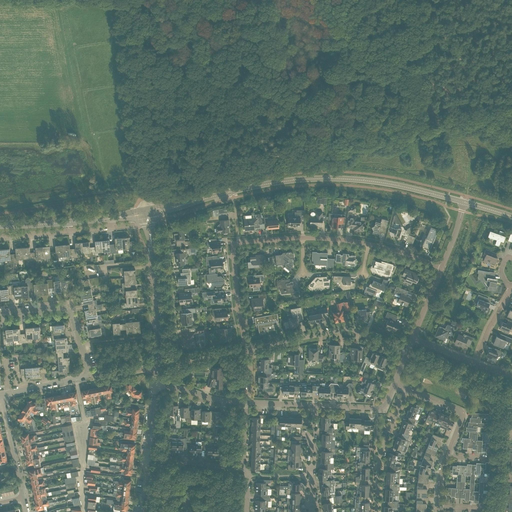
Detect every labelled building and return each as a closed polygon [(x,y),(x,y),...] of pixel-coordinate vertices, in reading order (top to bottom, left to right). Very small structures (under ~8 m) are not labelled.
[(348,217),(347,219),(346,227),(354,228),(354,230),(362,231),(363,226),(365,226),(365,222),(355,220),(356,218),(352,217),(352,212),(354,212),(355,208),(348,207),(347,217),(348,217)] [(305,222),(305,217),(305,212),(294,212),(294,217),(288,217),(288,227),(293,227),(293,226),(296,226),(296,227),(300,227),(300,219),(304,219),(304,222),(305,222)] [(316,212),(316,217),(310,217),(310,227),(316,227),(316,226),(322,226),(322,218),(322,213),(316,212)] [(255,218),(250,219),(245,219),(245,224),(244,224),(245,230),(249,230),(249,231),(254,230),(254,227),(256,227),(257,228),(260,227),(259,225),(258,225),(258,224),(262,224),(262,219),(261,214),(255,215),(255,218)] [(330,214),(329,220),(332,220),(332,223),(331,228),(337,228),(337,227),(341,227),(341,224),(341,223),(344,223),(345,218),(345,215),(338,214),(330,214)] [(405,244),(406,242),(409,235),(412,228),(410,227),(407,229),(407,230),(403,229),(402,226),(402,227),(398,226),(399,224),(394,216),(391,226),(393,226),(392,228),(391,227),(390,228),(392,228),(391,232),(389,232),(395,233),(395,236),(397,237),(396,240),(401,241),(402,238),(406,240),(405,243),(405,244)] [(278,228),(278,223),(278,220),(268,221),(268,217),(264,218),(264,219),(264,224),(268,223),(268,229),(278,228)] [(379,232),(385,234),(388,221),(382,219),(381,222),(376,220),(374,226),(371,227),(373,230),(372,233),(378,235),(379,232)] [(229,220),(224,220),(220,221),(220,228),(216,228),(216,233),(221,232),(221,233),(229,232),(228,225),(229,225),(229,220)] [(438,230),(437,230),(431,227),(427,235),(425,235),(424,239),(426,239),(422,248),(429,251),(438,230)] [(190,228),(183,229),(178,229),(179,233),(174,234),(174,238),(176,238),(177,246),(182,245),(191,244),(191,238),(191,232),(190,232),(190,228)] [(493,239),(495,239),(496,240),(495,245),(499,246),(500,241),(503,242),(505,237),(502,236),(503,232),(500,231),(498,234),(490,231),(488,237),(489,237),(491,239),(493,239)] [(415,238),(409,235),(406,242),(412,244),(415,238)] [(129,237),(122,238),(123,249),(130,249),(130,252),(136,252),(135,246),(134,246),(134,241),(129,242),(129,237)] [(115,247),(112,247),(113,253),(118,253),(118,250),(123,249),(122,238),(115,239),(115,247)] [(215,239),(208,239),(206,239),(207,246),(210,246),(210,248),(211,248),(212,253),(218,253),(218,252),(222,252),(221,247),(221,246),(220,246),(220,242),(215,242),(215,239)] [(113,253),(112,247),(110,247),(109,240),(102,241),(103,252),(108,252),(108,254),(113,253)] [(95,249),(93,250),(93,256),(98,256),(98,253),(103,252),(102,241),(95,241),(95,249)] [(93,256),(93,250),(90,250),(89,242),(82,243),(83,254),(88,254),(88,257),(93,256)] [(76,251),(73,251),(73,258),(78,258),(78,254),(83,254),(82,243),(75,243),(76,251)] [(56,254),(53,254),(53,261),(56,261),(58,260),(58,257),(63,257),(62,245),(55,246),(56,254)] [(73,258),(73,251),(70,252),(69,245),(62,245),(63,257),(68,256),(68,258),(73,258)] [(29,247),(22,248),(23,259),(28,259),(28,262),(29,262),(34,262),(33,255),(30,255),(29,247)] [(36,255),(33,255),(34,262),(38,261),(38,259),(43,259),(42,247),(35,248),(36,255)] [(49,247),(42,247),(43,259),(48,258),(48,261),(50,261),(50,263),(54,263),(53,261),(53,254),(50,255),(49,247)] [(23,259),(22,248),(15,248),(16,256),(13,257),(14,263),(18,263),(18,260),(23,259)] [(180,253),(176,254),(177,265),(182,265),(182,261),(184,261),(184,257),(186,257),(187,256),(187,254),(189,254),(189,253),(196,253),(196,248),(180,249),(180,253)] [(9,249),(2,250),(3,261),(8,261),(9,265),(10,265),(10,268),(14,267),(14,263),(13,257),(10,257),(9,249)] [(486,249),(483,256),(485,257),(483,261),(487,263),(486,265),(489,266),(489,267),(491,263),(495,264),(497,258),(495,257),(496,254),(497,253),(486,249)] [(281,264),(285,268),(289,271),(293,267),(292,260),(294,258),(293,255),(291,252),(287,252),(285,254),(275,255),(276,265),(281,264)] [(312,252),(312,262),(313,263),(312,264),(313,264),(314,265),(319,265),(320,265),(320,263),(326,264),(326,266),(326,267),(330,267),(331,260),(327,260),(327,253),(320,253),(317,253),(317,252),(312,252)] [(251,262),(248,262),(248,268),(253,267),(256,267),(259,267),(258,264),(265,264),(264,254),(264,255),(257,256),(257,255),(251,256),(251,257),(250,257),(250,261),(251,261),(251,262)] [(336,254),(336,259),(335,262),(340,262),(342,262),(342,265),(347,265),(347,266),(354,266),(354,265),(355,263),(356,264),(356,259),(355,259),(355,256),(351,255),(351,257),(348,257),(349,254),(343,254),(343,255),(340,255),(340,254),(336,254)] [(217,256),(208,257),(205,257),(206,265),(211,265),(211,268),(208,268),(208,273),(215,273),(215,271),(223,270),(222,266),(223,266),(222,259),(217,260),(217,256)] [(391,273),(392,270),(393,265),(380,261),(381,262),(380,263),(374,261),(372,268),(377,269),(380,273),(392,277),(393,274),(391,273)] [(124,278),(136,277),(135,270),(127,270),(127,267),(120,268),(121,273),(124,273),(124,278)] [(190,268),(187,269),(182,269),(182,272),(183,272),(183,273),(180,273),(181,277),(182,277),(182,279),(178,279),(178,286),(188,285),(188,284),(191,284),(190,268)] [(405,269),(403,273),(403,275),(407,276),(406,279),(409,280),(408,282),(411,283),(412,282),(416,283),(416,282),(417,282),(419,279),(418,279),(418,278),(416,277),(417,275),(411,272),(411,271),(405,269)] [(489,272),(484,271),(478,270),(477,274),(478,274),(478,277),(479,279),(485,280),(485,282),(488,286),(489,286),(488,290),(492,291),(492,290),(497,291),(497,286),(496,286),(496,282),(495,282),(496,279),(496,280),(496,279),(494,279),(494,275),(489,275),(489,272)] [(212,274),(208,274),(207,275),(207,283),(212,283),(213,289),(216,288),(221,288),(224,284),(224,279),(220,276),(217,276),(217,274),(212,274)] [(263,275),(258,275),(253,275),(253,280),(252,280),(252,281),(249,281),(250,286),(251,287),(253,287),(253,291),(259,290),(259,286),(260,286),(260,281),(264,281),(263,275)] [(327,276),(321,277),(317,277),(316,278),(315,277),(313,280),(312,282),(311,282),(308,285),(308,287),(312,291),(316,286),(319,286),(324,289),(325,288),(329,287),(330,279),(327,279),(327,276)] [(333,276),(333,279),(334,280),(341,281),(341,288),(343,290),(354,288),(355,283),(350,283),(351,277),(333,276)] [(26,286),(21,286),(22,298),(29,297),(28,289),(31,289),(30,282),(30,277),(27,278),(25,280),(26,286)] [(136,277),(124,278),(125,283),(122,283),(122,288),(131,287),(131,285),(136,284),(136,277)] [(51,280),(50,280),(51,286),(54,286),(54,293),(61,292),(60,281),(60,278),(55,278),(55,279),(51,280)] [(92,296),(92,294),(91,289),(90,289),(89,279),(83,280),(83,281),(82,280),(81,279),(80,279),(78,280),(77,281),(77,283),(78,284),(81,283),(82,284),(84,284),(85,290),(79,291),(81,298),(92,296)] [(279,281),(276,281),(277,289),(281,289),(281,292),(286,291),(286,294),(292,293),(292,298),(298,298),(298,291),(294,291),(294,285),(293,285),(293,283),(292,283),(291,282),(290,282),(290,279),(285,280),(279,280),(279,281)] [(46,283),(41,284),(42,295),(49,294),(48,286),(51,286),(50,280),(49,280),(45,280),(46,283)] [(68,280),(60,281),(61,292),(69,292),(68,286),(73,286),(72,280),(68,281),(68,280)] [(381,290),(384,291),(386,286),(373,281),(372,284),(370,284),(369,285),(368,286),(368,287),(366,287),(364,291),(375,295),(376,293),(377,293),(378,293),(379,293),(379,292),(380,292),(380,291),(381,291),(381,290)] [(42,295),(41,284),(36,284),(35,282),(30,282),(31,289),(34,289),(34,296),(42,295)] [(6,289),(1,289),(2,301),(9,300),(8,292),(11,292),(11,285),(6,286),(6,289)] [(16,285),(11,285),(11,292),(14,292),(15,299),(22,298),(21,286),(16,287),(16,285)] [(408,291),(403,289),(396,286),(393,293),(400,296),(399,299),(398,299),(397,302),(400,303),(402,303),(402,304),(407,306),(409,299),(406,298),(407,297),(406,296),(408,291)] [(132,290),(131,287),(122,288),(122,293),(126,293),(126,298),(137,297),(137,290),(132,290)] [(215,291),(202,292),(203,298),(208,297),(208,298),(214,298),(214,303),(218,303),(218,304),(221,304),(221,302),(226,302),(226,300),(227,299),(227,296),(225,296),(225,294),(215,295),(215,291)] [(191,292),(184,293),(179,293),(180,304),(185,304),(185,301),(192,301),(191,292)] [(266,294),(263,295),(258,295),(259,298),(251,299),(252,305),(253,304),(254,310),(259,310),(262,310),(261,305),(263,305),(263,298),(266,298),(266,294)] [(488,299),(484,297),(478,295),(477,299),(479,299),(476,306),(482,308),(481,311),(485,313),(486,310),(487,311),(487,310),(487,309),(489,304),(487,302),(488,299)] [(93,301),(92,296),(81,298),(82,305),(88,304),(88,307),(97,305),(96,300),(93,301)] [(123,303),(123,305),(121,305),(121,309),(124,308),(125,308),(130,308),(130,305),(138,304),(137,297),(126,298),(126,303),(123,303)] [(337,313),(333,313),(333,316),(334,316),(335,322),(344,320),(341,306),(344,305),(345,311),(351,309),(349,301),(340,303),(337,304),(337,309),(336,309),(337,313)] [(88,307),(89,309),(84,310),(86,317),(97,315),(96,310),(102,309),(101,304),(97,305),(88,307)] [(304,320),(301,307),(290,309),(292,319),(288,319),(289,321),(284,322),(285,329),(296,327),(296,326),(299,325),(298,321),(304,320)] [(194,308),(190,309),(185,309),(186,313),(181,313),(182,325),(192,324),(191,313),(195,313),(194,308)] [(323,323),(322,318),(322,316),(328,315),(326,308),(318,309),(319,314),(309,316),(310,324),(319,322),(320,323),(323,323)] [(227,311),(222,312),(215,312),(215,309),(212,309),(213,316),(217,316),(217,321),(228,320),(227,318),(229,318),(230,317),(230,316),(229,314),(228,314),(227,314),(227,311)] [(366,309),(362,310),(357,310),(358,319),(362,319),(365,320),(364,322),(368,323),(373,311),(366,312),(366,309)] [(397,316),(393,314),(387,312),(384,319),(387,320),(386,323),(387,325),(385,328),(387,329),(386,330),(390,331),(390,330),(395,332),(397,328),(398,328),(399,325),(396,323),(395,322),(397,316)] [(264,327),(272,326),(277,325),(276,318),(278,318),(277,314),(254,318),(255,322),(257,322),(259,333),(264,332),(264,330),(265,330),(264,329),(264,327)] [(98,320),(97,315),(86,317),(87,324),(95,323),(95,326),(102,325),(101,320),(98,320)] [(129,319),(129,322),(122,323),(123,330),(126,329),(126,334),(133,333),(132,320),(132,318),(130,318),(129,319)] [(134,320),(132,320),(133,333),(141,333),(140,327),(143,327),(143,321),(134,322),(134,320)] [(511,322),(508,320),(507,321),(510,322),(509,325),(502,322),(500,329),(505,331),(505,332),(508,334),(510,329),(511,329),(511,322)] [(123,330),(122,323),(114,323),(114,322),(112,322),(112,324),(113,330),(113,335),(121,334),(120,330),(123,330)] [(53,326),(53,331),(51,331),(52,336),(58,335),(58,333),(65,332),(64,325),(58,325),(56,325),(53,326)] [(102,325),(95,326),(96,328),(89,330),(90,337),(102,335),(101,330),(103,329),(102,325)] [(455,328),(452,326),(447,325),(445,330),(439,327),(435,336),(438,338),(439,337),(441,338),(441,339),(444,340),(447,334),(452,336),(454,331),(455,328)] [(227,328),(222,329),(222,326),(219,326),(219,329),(219,335),(222,335),(223,341),(231,340),(230,331),(227,331),(227,329),(227,328)] [(33,339),(32,327),(25,328),(26,336),(23,336),(24,343),(29,343),(28,339),(33,339)] [(39,327),(32,327),(33,339),(38,339),(39,342),(44,341),(43,335),(40,335),(39,327)] [(14,341),(12,329),(5,330),(6,338),(3,338),(4,345),(9,344),(9,341),(14,341)] [(20,329),(12,329),(14,341),(18,340),(19,343),(24,343),(23,336),(20,337),(20,329)] [(195,335),(195,332),(184,333),(185,337),(183,337),(184,348),(190,348),(189,342),(192,342),(192,341),(195,340),(195,342),(197,341),(198,341),(198,340),(199,338),(198,337),(198,336),(197,335),(196,335),(195,335)] [(458,334),(456,339),(454,343),(455,344),(455,345),(459,346),(459,345),(464,347),(465,345),(469,347),(469,348),(473,338),(468,336),(464,334),(463,336),(458,334)] [(494,340),(494,342),(493,344),(503,349),(506,341),(511,343),(511,341),(511,338),(505,336),(500,334),(499,338),(496,337),(495,339),(494,340)] [(58,335),(52,336),(52,341),(55,341),(56,346),(67,345),(66,338),(58,338),(58,335)] [(67,345),(56,346),(56,351),(54,351),(54,356),(63,355),(63,352),(68,352),(67,345)] [(329,345),(329,346),(330,346),(329,351),(329,357),(338,358),(344,358),(344,352),(344,353),(339,353),(340,345),(339,345),(339,346),(329,345)] [(350,348),(350,353),(350,356),(351,356),(351,360),(357,360),(357,361),(361,361),(362,355),(362,350),(356,350),(356,348),(350,348)] [(502,351),(494,348),(493,352),(489,350),(488,352),(486,353),(487,354),(486,356),(488,357),(487,361),(491,362),(490,363),(492,363),(494,363),(496,357),(500,356),(502,351)] [(310,349),(309,360),(309,361),(317,361),(324,362),(324,355),(318,355),(318,350),(310,349)] [(365,356),(364,361),(363,362),(366,363),(370,365),(369,367),(373,369),(374,366),(375,366),(378,358),(379,355),(372,352),(370,358),(365,356)] [(260,360),(260,364),(269,365),(269,362),(270,362),(270,359),(273,359),(273,354),(267,355),(267,359),(260,359),(260,360)] [(294,365),(298,366),(297,374),(303,375),(304,360),(299,360),(299,355),(294,354),(294,356),(288,356),(288,365),(294,365)] [(63,358),(63,355),(54,356),(55,361),(58,361),(58,365),(70,365),(69,357),(63,358)] [(378,358),(375,366),(378,367),(378,366),(384,369),(384,367),(385,368),(389,359),(382,356),(381,359),(378,358)] [(363,362),(358,374),(361,375),(362,375),(366,363),(363,362)] [(269,365),(260,364),(259,364),(258,370),(265,370),(265,374),(271,374),(272,368),(269,368),(269,365)] [(59,370),(57,371),(52,371),(52,376),(65,375),(65,372),(70,372),(70,365),(58,365),(59,370)] [(25,368),(20,369),(21,375),(26,375),(26,379),(33,379),(32,367),(25,368)] [(44,373),(44,367),(39,367),(32,367),(33,379),(40,378),(40,374),(44,373)] [(210,379),(208,384),(207,386),(211,387),(212,386),(215,387),(215,389),(222,389),(223,368),(217,368),(217,369),(212,369),(212,379),(210,379)] [(271,374),(265,374),(265,377),(258,377),(258,382),(259,382),(268,383),(268,380),(271,380),(271,374)] [(364,376),(362,381),(361,384),(363,385),(373,389),(374,390),(376,384),(372,383),(374,380),(364,376)] [(283,380),(280,380),(280,387),(283,388),(283,394),(288,395),(289,385),(289,384),(283,384),(283,380)] [(123,391),(122,393),(119,396),(121,397),(127,391),(130,388),(130,389),(133,386),(132,386),(132,381),(124,383),(126,390),(124,392),(123,391)] [(268,383),(259,382),(259,388),(265,388),(265,392),(273,392),(273,388),(272,386),(269,386),(269,383),(268,383)] [(294,396),(294,393),(297,393),(298,383),(289,382),(289,384),(289,385),(288,395),(288,396),(294,396)] [(298,383),(297,393),(301,393),(301,396),(306,397),(306,396),(307,387),(307,386),(307,384),(301,383),(298,383)] [(312,396),(312,393),(315,393),(316,389),(316,383),(310,383),(310,384),(307,384),(307,386),(307,387),(306,396),(312,396)] [(316,383),(316,389),(315,393),(319,393),(319,396),(324,396),(324,387),(325,387),(325,386),(322,386),(322,383),(319,383),(316,383)] [(324,387),(324,396),(324,397),(330,398),(330,391),(334,391),(334,384),(331,383),(328,386),(328,387),(325,387),(324,387)] [(343,387),(343,388),(342,397),(348,397),(348,391),(352,391),(352,383),(349,383),(346,386),(346,387),(343,387)] [(334,384),(334,391),(337,391),(337,398),(342,398),(342,397),(343,388),(339,388),(339,387),(337,384),(334,384)] [(363,385),(362,388),(360,387),(358,389),(357,393),(366,396),(368,393),(370,395),(373,389),(363,385)] [(137,390),(133,386),(130,389),(130,388),(127,391),(131,395),(129,397),(129,400),(135,393),(134,392),(137,390)] [(135,393),(129,400),(128,406),(139,407),(140,404),(132,403),(132,402),(136,397),(141,398),(142,391),(137,390),(134,392),(135,393)] [(74,405),(71,393),(66,394),(68,401),(70,401),(72,410),(74,409),(74,405)] [(66,394),(61,395),(64,407),(64,409),(64,411),(69,410),(69,406),(68,401),(66,394)] [(27,404),(26,405),(37,413),(38,411),(34,408),(35,405),(32,403),(31,401),(27,402),(27,404)] [(37,413),(26,405),(26,406),(25,406),(23,409),(30,414),(31,412),(38,416),(40,413),(39,412),(37,413)] [(180,417),(181,409),(178,409),(178,408),(176,408),(176,406),(170,405),(170,415),(175,415),(176,415),(176,420),(181,421),(181,417),(180,417)] [(410,405),(408,410),(417,414),(417,412),(419,408),(418,408),(410,405)] [(181,407),(181,409),(180,417),(181,417),(186,417),(186,422),(191,423),(191,419),(191,411),(189,411),(189,410),(187,410),(187,408),(181,407)] [(30,414),(23,409),(21,413),(21,414),(32,421),(33,426),(33,427),(36,426),(35,422),(34,420),(33,419),(30,418),(32,415),(30,414)] [(192,409),(191,411),(191,419),(197,419),(197,424),(202,425),(202,421),(202,413),(199,413),(199,412),(197,412),(198,410),(192,409)] [(428,414),(427,418),(425,421),(431,423),(432,420),(434,421),(436,415),(434,414),(435,411),(430,409),(430,410),(428,414)] [(408,410),(406,415),(409,417),(411,417),(410,420),(417,423),(418,420),(414,419),(417,414),(408,410)] [(202,411),(202,413),(202,421),(208,421),(208,426),(213,427),(213,422),(212,422),(213,415),(210,415),(210,414),(208,414),(208,412),(202,411)] [(213,422),(213,427),(212,434),(217,434),(217,428),(214,428),(214,425),(222,425),(222,426),(225,426),(225,421),(223,421),(224,415),(221,415),(219,415),(219,412),(213,412),(213,415),(212,422),(213,422)] [(436,415),(434,421),(435,422),(434,425),(439,427),(441,424),(444,415),(440,413),(439,416),(437,415),(436,415)] [(470,418),(469,422),(481,423),(481,418),(493,419),(493,414),(472,413),(472,418),(470,418)] [(32,421),(21,414),(20,416),(17,416),(18,421),(20,420),(28,426),(29,425),(31,426),(33,426),(32,421)] [(260,418),(262,418),(262,415),(256,415),(256,418),(252,418),(252,423),(260,424),(260,418)] [(441,424),(439,427),(446,429),(450,421),(447,420),(449,417),(444,415),(441,424)] [(276,421),(276,426),(276,428),(281,429),(282,426),(285,426),(285,416),(283,416),(282,417),(280,417),(279,421),(276,421)] [(346,423),(345,427),(345,429),(349,429),(349,428),(355,428),(355,419),(349,418),(349,423),(346,423),(346,422),(346,423)] [(355,419),(355,428),(358,429),(358,431),(360,432),(360,433),(364,433),(364,430),(364,423),(362,423),(362,424),(361,424),(361,419),(355,419)] [(364,420),(364,423),(364,430),(370,431),(370,432),(373,432),(373,425),(373,426),(370,426),(370,421),(364,420)] [(404,421),(402,426),(410,429),(412,424),(416,426),(417,423),(410,420),(409,423),(404,421)] [(469,422),(468,422),(468,427),(466,427),(466,431),(469,432),(469,431),(473,432),(477,432),(477,427),(487,428),(487,427),(488,423),(481,423),(469,422)] [(330,423),(321,423),(321,428),(324,429),(324,431),(325,431),(327,432),(332,432),(333,432),(333,430),(334,430),(334,427),(333,427),(333,423),(330,423)] [(402,426),(400,431),(404,433),(403,436),(411,439),(412,436),(408,435),(410,429),(402,426)] [(325,431),(325,434),(322,434),(322,440),(331,440),(332,440),(332,435),(335,435),(335,432),(333,432),(332,432),(327,432),(325,431)] [(469,431),(469,432),(469,438),(462,438),(462,442),(463,442),(463,448),(467,449),(467,448),(472,448),(473,432),(469,431)] [(472,448),(472,450),(477,450),(477,452),(481,452),(482,441),(477,440),(478,432),(477,432),(473,432),(472,448)] [(482,441),(481,452),(486,452),(486,454),(491,454),(491,443),(486,443),(487,432),(482,432),(482,441)] [(437,436),(436,435),(433,434),(430,441),(435,443),(436,440),(440,442),(442,438),(439,436),(437,436)] [(397,437),(395,442),(407,447),(409,442),(410,442),(411,439),(403,436),(402,439),(397,437)] [(37,437),(22,440),(23,443),(22,443),(22,445),(23,445),(30,444),(36,443),(35,439),(38,439),(37,437)] [(90,437),(89,444),(97,445),(100,445),(100,442),(98,442),(98,438),(90,437)] [(172,438),(169,437),(168,446),(171,447),(171,452),(174,452),(174,453),(177,453),(178,438),(172,438)] [(178,438),(177,453),(180,453),(180,452),(183,452),(183,447),(186,447),(187,440),(187,438),(183,438),(183,439),(178,438)] [(187,440),(186,447),(186,449),(189,449),(189,454),(192,455),(195,455),(196,444),(193,444),(193,445),(190,445),(190,440),(187,440)] [(331,440),(322,440),(321,446),(330,446),(332,446),(331,449),(335,449),(335,448),(335,444),(331,443),(331,440)] [(135,445),(128,444),(128,442),(124,441),(121,442),(120,448),(135,450),(135,445)] [(196,444),(195,455),(198,456),(198,455),(201,455),(201,450),(204,450),(205,443),(205,441),(201,441),(201,445),(198,445),(198,444),(196,444)] [(297,441),(292,441),(289,441),(289,446),(291,446),(291,450),(301,450),(301,447),(300,447),(300,444),(296,444),(297,441)] [(430,441),(427,448),(436,451),(438,447),(434,446),(435,443),(430,441)] [(407,447),(395,442),(393,447),(398,449),(397,452),(404,455),(405,452),(407,447)] [(205,443),(204,450),(204,452),(207,452),(207,457),(210,457),(210,458),(213,458),(213,447),(211,447),(211,448),(208,448),(208,443),(205,443)] [(213,447),(213,458),(216,458),(219,458),(219,453),(222,453),(224,453),(224,443),(219,443),(219,448),(215,448),(215,447),(213,447)] [(39,447),(37,448),(24,450),(25,455),(36,453),(35,451),(45,449),(44,446),(39,447)] [(356,456),(369,457),(369,451),(364,451),(365,448),(363,448),(357,447),(356,456)] [(424,454),(424,455),(430,457),(430,456),(431,454),(435,456),(436,451),(427,448),(424,454)] [(321,452),(321,457),(330,458),(332,458),(332,452),(337,452),(337,449),(335,449),(331,449),(331,452),(326,452),(321,452)] [(77,450),(70,452),(71,458),(78,457),(77,450)] [(394,455),(389,453),(387,459),(396,461),(397,458),(400,459),(401,457),(403,458),(404,455),(397,452),(395,451),(394,455)] [(424,455),(422,462),(431,465),(433,461),(429,459),(430,457),(424,455)] [(356,456),(356,462),(356,461),(356,464),(366,465),(367,462),(369,462),(369,457),(356,456)] [(330,458),(321,457),(321,463),(326,463),(326,466),(334,466),(334,463),(330,463),(330,458)] [(28,465),(34,464),(35,467),(41,466),(39,458),(26,460),(28,465)] [(396,461),(387,459),(386,464),(391,465),(390,469),(400,470),(400,467),(395,467),(395,466),(396,461)] [(291,465),(288,465),(288,470),(295,470),(295,467),(299,467),(299,464),(301,464),(301,461),(291,461),(291,465)] [(431,465),(422,462),(419,461),(418,465),(420,466),(419,469),(425,471),(426,468),(430,469),(431,465)] [(480,475),(479,483),(483,483),(484,473),(489,474),(490,462),(485,462),(485,464),(481,464),(480,475)] [(260,464),(251,463),(251,469),(255,469),(255,472),(261,473),(261,469),(264,469),(264,464),(260,464)] [(470,476),(470,482),(474,483),(475,474),(480,475),(481,464),(481,463),(476,463),(476,465),(471,465),(470,476)] [(356,464),(355,468),(358,468),(359,468),(359,470),(360,470),(360,473),(369,474),(369,468),(366,468),(366,465),(364,465),(356,464)] [(467,466),(462,466),(461,482),(465,482),(465,475),(470,476),(471,465),(471,464),(467,464),(467,466)] [(449,470),(449,474),(457,475),(456,482),(461,482),(462,466),(457,465),(457,466),(452,466),(452,470),(449,470)] [(334,466),(326,466),(324,466),(324,469),(319,469),(319,474),(328,475),(328,472),(331,472),(331,469),(334,469),(334,466)] [(43,467),(33,469),(29,470),(30,475),(42,473),(44,472),(43,467)] [(109,467),(109,470),(110,470),(114,470),(121,471),(121,474),(131,475),(132,470),(116,468),(109,467)] [(387,472),(386,478),(399,478),(399,473),(400,473),(400,470),(390,469),(390,470),(392,470),(392,472),(387,472)] [(419,471),(418,477),(428,479),(429,474),(424,474),(425,471),(419,469),(419,471)] [(369,474),(360,473),(360,476),(355,477),(355,479),(355,482),(364,482),(363,482),(364,479),(369,479),(369,474)] [(332,475),(328,475),(319,474),(318,480),(322,480),(322,484),(325,484),(326,484),(334,483),(334,481),(334,479),(331,480),(332,475)] [(418,477),(417,484),(417,485),(423,486),(423,485),(423,483),(427,483),(428,479),(418,477)] [(399,478),(386,478),(386,484),(389,484),(388,486),(396,487),(399,487),(399,484),(399,478)] [(255,488),(267,489),(269,489),(269,486),(265,486),(266,483),(270,483),(270,480),(261,480),(261,483),(256,483),(256,485),(255,485),(255,488)] [(297,481),(289,481),(289,486),(292,486),(291,489),(291,490),(299,490),(302,490),(302,487),(300,487),(300,484),(297,484),(297,481)] [(364,482),(355,482),(355,485),(357,485),(357,488),(360,488),(360,491),(369,491),(369,485),(364,485),(364,482)] [(461,482),(456,482),(456,488),(448,488),(448,492),(451,493),(450,497),(455,497),(454,498),(460,498),(461,482)] [(465,482),(461,482),(460,498),(464,498),(464,500),(469,500),(470,489),(465,489),(465,482)] [(470,482),(470,489),(469,500),(474,501),(474,502),(478,503),(478,502),(479,491),(474,491),(474,483),(470,482)] [(334,483),(326,484),(325,484),(325,486),(321,487),(322,493),(335,491),(334,486),(335,486),(334,483)] [(479,483),(479,491),(478,502),(483,503),(483,505),(487,505),(488,494),(483,493),(483,483),(479,483)] [(417,486),(417,493),(427,493),(427,489),(423,488),(423,486),(417,485),(417,486)] [(385,489),(385,495),(396,495),(398,496),(398,490),(399,490),(399,487),(396,487),(388,486),(388,489),(385,489)] [(509,494),(503,494),(503,498),(511,498),(511,486),(510,486),(510,487),(504,486),(503,489),(509,490),(509,494)] [(267,489),(255,488),(255,491),(256,491),(256,494),(261,495),(260,498),(269,498),(270,495),(268,495),(268,491),(267,491),(267,489)] [(291,490),(291,489),(286,489),(286,494),(291,495),(291,498),(301,499),(301,496),(300,496),(300,493),(299,493),(299,490),(291,490)] [(357,490),(357,496),(355,496),(355,499),(366,499),(366,496),(368,497),(369,491),(360,491),(357,490)] [(322,493),(323,498),(333,497),(333,500),(342,499),(342,495),(335,496),(335,491),(322,493)] [(46,493),(34,496),(35,501),(42,499),(46,498),(46,496),(48,495),(48,492),(46,493)] [(385,495),(385,501),(387,501),(387,504),(398,504),(398,501),(396,501),(396,495),(385,495)] [(74,498),(72,498),(73,506),(82,507),(79,496),(75,497),(74,498)] [(269,498),(260,498),(260,501),(255,501),(255,503),(254,503),(254,506),(266,507),(268,507),(268,501),(269,501),(269,498)] [(508,508),(502,507),(502,510),(508,511),(511,511),(511,498),(503,498),(502,503),(509,503),(508,508)] [(366,499),(355,499),(355,502),(360,502),(359,508),(368,508),(369,502),(366,502),(366,499)] [(52,502),(36,506),(37,511),(40,510),(40,511),(44,511),(44,506),(54,504),(54,502),(52,502)]
